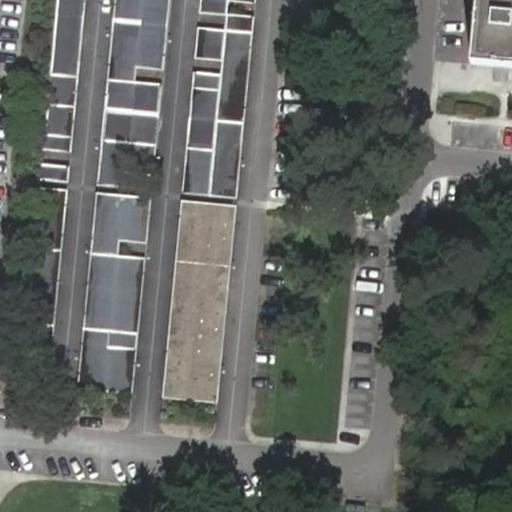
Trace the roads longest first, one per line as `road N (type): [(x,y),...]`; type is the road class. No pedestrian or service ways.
road 1 (residential): [(408,166),(380,483),(0,442)]
road 2 (residential): [(423,0),(408,166)]
